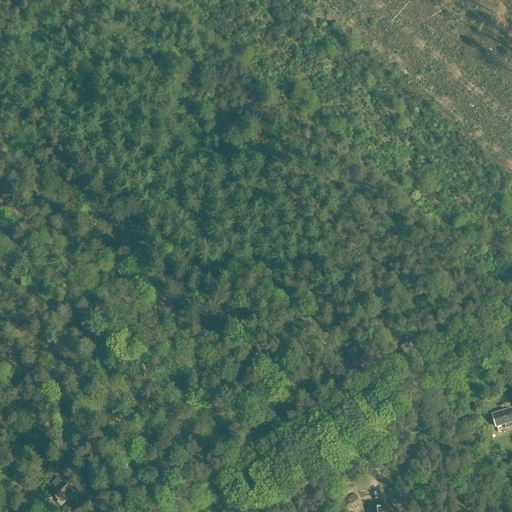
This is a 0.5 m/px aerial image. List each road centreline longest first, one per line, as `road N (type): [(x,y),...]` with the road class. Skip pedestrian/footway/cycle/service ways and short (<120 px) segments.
road 1 (track): [(224,511),(511,316)]
road 2 (track): [(455,511),(429,442),(398,396)]
